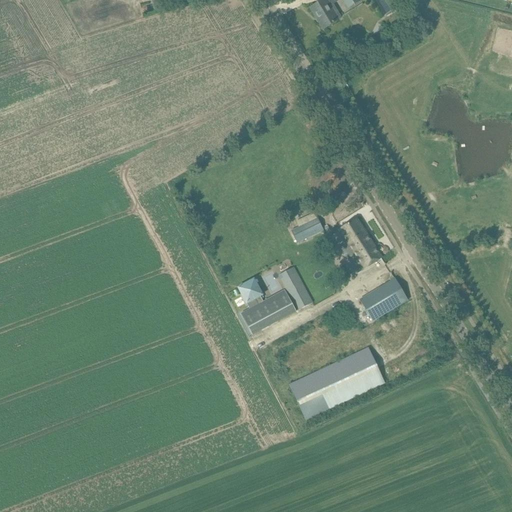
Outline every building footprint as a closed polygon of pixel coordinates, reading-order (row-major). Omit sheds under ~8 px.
[(156,10),(157,12),(164,10),(161,0),(154,2),(156,10)] [(323,30),(332,24),(337,21),(329,7),(340,0),(343,0),(348,8),(360,1),(359,0),(324,0),(325,0),(324,0),(310,9),(317,19),(318,19),(320,22),(319,23),(323,30)] [(392,0),(376,0),(386,16),(397,9),(392,0)] [(296,242),(322,230),(317,219),(291,232),(296,242)] [(356,275),(381,258),(357,220),(339,231),(347,244),(339,249),(356,275)] [(353,275),(338,247),(343,245),(342,244),(335,248),(337,251),(332,254),(345,279),(353,275)] [(297,311),(311,303),(292,267),(278,275),(297,311)] [(253,280),(238,288),(247,305),(262,297),(253,280)] [(372,322),(407,300),(395,280),(360,301),(372,322)] [(304,419),(383,383),(367,348),(288,384),(304,419)]
